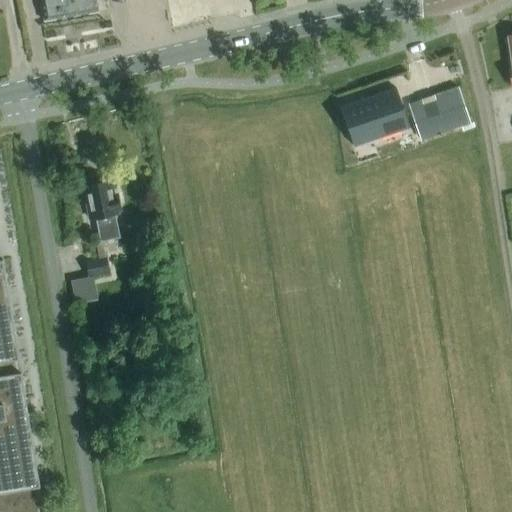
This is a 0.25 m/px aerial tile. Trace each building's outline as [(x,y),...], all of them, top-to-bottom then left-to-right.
[(40,0),(44,20),(97,11),(94,0),(40,0)] [(457,87),(408,104),(420,139),(460,125),(463,133),(475,129),(472,122),(470,123),(457,87)] [(394,89),(341,107),(354,146),(408,127),(394,89)] [(100,242),(119,238),(114,214),(117,213),(117,211),(120,210),(117,196),(113,197),(109,181),(83,186),(87,201),(85,201),(89,219),(95,218),(100,242)] [(149,248),(147,236),(129,239),(132,251),(149,248)] [(109,274),(107,258),(85,262),(87,277),(109,274)] [(0,259),(0,511),(43,511),(2,259),(0,259)]
